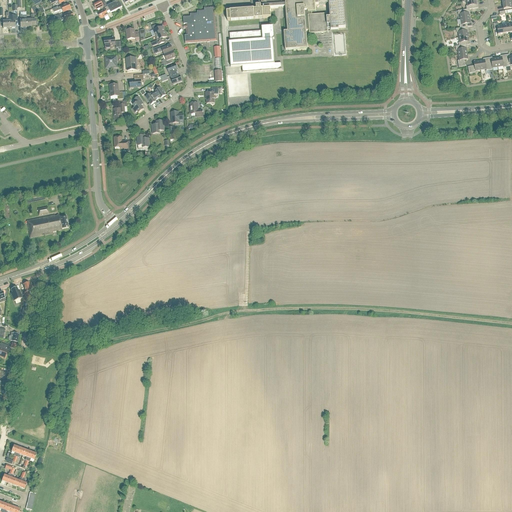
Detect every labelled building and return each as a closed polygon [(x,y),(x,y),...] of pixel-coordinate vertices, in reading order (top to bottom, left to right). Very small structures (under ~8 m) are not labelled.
[(99,9),(103,7),(104,8),(107,6),(105,2),(103,0),(102,0),(93,5),(96,10),(99,8),(99,9)] [(256,6),(256,8),(259,8),(259,10),(230,12),(229,10),(227,10),(227,12),(227,22),(271,18),(270,8),(285,7),(287,32),(284,32),(285,51),(307,49),(306,31),(309,31),(309,34),(328,33),(327,29),(330,29),(331,31),(339,31),(338,28),(346,28),(343,0),(318,0),(319,1),(315,1),(314,0),(258,0),(258,3),(259,3),(258,6),(256,6)] [(466,7),(466,10),(469,10),(478,8),(478,5),(476,5),(475,0),(474,0),(466,1),(467,7),(466,7)] [(115,3),(104,9),(97,12),(98,14),(102,23),(110,20),(106,13),(109,11),(110,13),(122,8),(119,1),(115,3)] [(503,10),(511,9),(511,8),(511,2),(511,3),(502,5),(503,10)] [(56,8),(52,10),(54,13),(61,10),(62,13),(70,10),(68,4),(60,7),(60,8),(57,9),(56,8)] [(190,14),(190,17),(183,17),(184,25),(186,25),(187,36),(185,36),(185,44),(217,42),(214,8),(204,8),(204,11),(197,11),(197,14),(190,14)] [(459,15),(460,20),(469,19),(469,13),(470,13),(469,10),(466,10),(457,12),(458,15),(459,15)] [(59,15),(54,17),(55,21),(63,18),(65,22),(73,19),(71,13),(59,16),(59,15)] [(30,15),(31,21),(26,21),(27,28),(29,28),(29,27),(35,26),(35,20),(34,20),(34,15),(30,15)] [(460,26),(460,29),(468,28),(472,27),(472,24),(470,24),(469,19),(460,20),(461,25),(460,26)] [(498,35),(503,34),(502,26),(498,26),(498,24),(493,24),(494,30),(497,30),(498,35)] [(151,27),(155,36),(165,32),(163,27),(158,29),(156,25),(151,27)] [(271,27),(261,28),(262,31),(229,34),(230,42),(229,42),(231,68),(242,67),(242,73),(282,70),(281,64),(275,64),(273,40),(274,40),(273,29),(271,29),(271,27)] [(458,33),(459,39),(468,37),(467,31),(468,31),(468,28),(460,29),(456,29),(456,33),(458,33)] [(134,30),(126,31),(127,40),(135,39),(139,38),(138,32),(134,32),(134,30)] [(167,37),(165,32),(155,36),(157,41),(151,44),(152,47),(160,44),(159,41),(167,37)] [(458,44),(459,47),(467,46),(470,45),(470,42),(469,42),(468,37),(459,39),(459,43),(458,44)] [(104,40),(105,46),(106,50),(111,49),(110,46),(115,45),(116,49),(121,48),(121,42),(115,42),(115,39),(104,40)] [(163,52),(164,56),(173,53),(171,46),(167,48),(166,45),(153,50),(155,55),(163,52)] [(457,51),(458,56),(467,54),(466,49),(467,49),(467,46),(459,47),(455,47),(456,51),(457,51)] [(162,61),(162,62),(164,67),(173,63),(172,60),(175,59),(173,53),(164,56),(166,60),(162,61)] [(468,60),(467,54),(458,56),(459,61),(457,61),(459,68),(465,67),(464,61),(468,60)] [(502,58),(498,58),(499,68),(503,67),(503,68),(507,68),(506,56),(501,56),(502,58)] [(105,58),(106,67),(110,66),(110,69),(117,68),(116,57),(105,58)] [(135,58),(126,59),(127,71),(137,70),(135,58)] [(484,61),(482,61),(483,70),(486,70),(486,71),(491,70),(489,58),(484,59),(484,61)] [(490,58),(489,58),(491,70),(493,70),(492,69),(499,68),(498,58),(491,59),(490,58)] [(474,67),(468,68),(469,74),(475,73),(475,72),(483,70),(482,61),(473,62),(474,67)] [(175,65),(167,68),(170,77),(177,74),(176,71),(178,71),(175,65)] [(178,77),(177,74),(170,77),(173,85),(182,82),(180,76),(178,77)] [(142,83),(144,80),(143,75),(134,76),(134,81),(130,81),(131,89),(141,88),(141,83),(142,83)] [(110,86),(110,97),(117,97),(118,100),(123,100),(123,93),(119,93),(119,92),(118,85),(110,86)] [(160,88),(153,93),(157,99),(159,98),(160,99),(165,96),(160,88)] [(205,93),(205,98),(206,98),(206,104),(214,104),(214,95),(218,95),(218,88),(211,89),(211,93),(205,93)] [(153,93),(151,95),(149,93),(145,96),(146,98),(151,106),(156,102),(155,101),(157,99),(153,93)] [(136,104),(133,106),(135,108),(132,110),(135,114),(138,112),(138,114),(144,110),(140,105),(142,103),(139,97),(134,100),(136,104)] [(197,104),(190,104),(190,108),(190,115),(196,115),(196,118),(202,117),(202,110),(198,111),(197,104)] [(125,113),(124,108),(124,105),(120,105),(120,109),(114,110),(114,121),(122,120),(122,113),(125,113)] [(178,113),(171,113),(172,124),(179,123),(179,121),(183,121),(183,114),(178,115),(178,113)] [(156,126),(152,127),(152,134),(160,134),(159,132),(164,131),(163,122),(156,122),(156,126)] [(138,146),(138,149),(142,149),(142,148),(149,148),(149,140),(144,140),(144,136),(137,137),(138,146)] [(114,138),(115,148),(120,148),(120,150),(128,149),(128,152),(131,152),(130,142),(128,142),(121,142),(121,138),(114,138)] [(39,215),(48,214),(47,207),(38,209),(39,215)] [(40,236),(40,235),(43,234),(44,235),(52,234),(52,232),(56,231),(56,230),(68,228),(66,216),(54,219),(53,216),(27,221),(30,238),(40,236)] [(31,306),(29,301),(32,300),(29,293),(32,292),(28,283),(23,285),(26,293),(24,294),(27,302),(28,307),(31,306)] [(16,288),(10,290),(12,294),(11,294),(13,302),(14,301),(16,305),(20,303),(19,300),(22,299),(19,291),(18,292),(16,288)] [(0,356),(4,359),(7,351),(8,347),(1,344),(0,346),(0,356)] [(14,456),(13,461),(6,459),(5,462),(13,465),(19,448),(13,446),(11,452),(14,453),(13,456),(14,456)] [(15,463),(17,458),(18,458),(19,455),(22,456),(25,450),(19,448),(13,465),(15,465),(16,463),(15,463)] [(25,461),(23,466),(22,468),(24,468),(30,452),(25,450),(22,456),(26,458),(25,460),(25,461)] [(29,462),(30,459),(34,461),(36,454),(30,452),(24,468),(24,469),(26,470),(27,468),(26,467),(28,462),(29,462)] [(8,474),(7,477),(4,475),(1,481),(7,484),(13,469),(11,468),(12,467),(6,465),(5,468),(10,470),(9,474),(8,474)] [(19,478),(18,481),(15,480),(13,486),(18,488),(24,473),(22,473),(20,478),(19,478)] [(24,480),(23,479),(25,474),(24,473),(18,488),(24,490),(26,484),(23,483),(24,480)] [(2,511),(3,510),(6,511),(8,505),(3,503),(0,510),(0,511),(2,511)]
